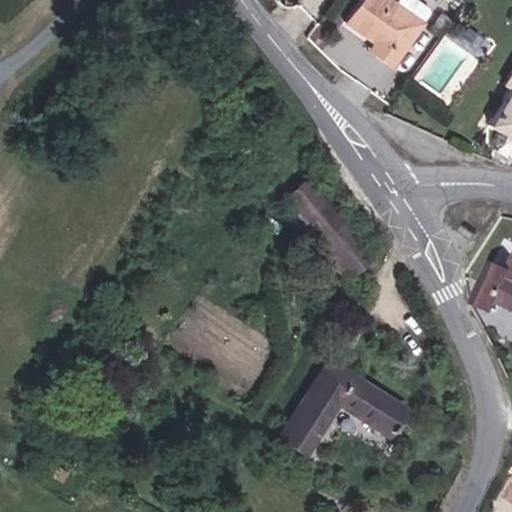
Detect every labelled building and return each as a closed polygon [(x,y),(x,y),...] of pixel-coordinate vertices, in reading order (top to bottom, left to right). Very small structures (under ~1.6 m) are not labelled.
[(377,65),(389,74),(420,29),(378,0),(362,0),(343,28),(375,51),(383,56),(377,65)] [(446,94),(474,51),(446,32),(417,76),(446,94)] [(369,60),(377,65),(383,56),(375,51),(369,60)] [(511,78),(505,89),(511,93),(492,126),(511,137),(511,78)] [(342,277),(363,261),(302,180),(282,194),(316,241),(342,277)] [(334,283),(342,277),(316,241),(307,248),(334,283)] [(511,271),(496,264),(490,273),(477,301),(493,308),(496,304),(511,311),(511,271)] [(385,424),(402,400),(325,350),(277,425),(301,440),(333,391),(385,424)]
